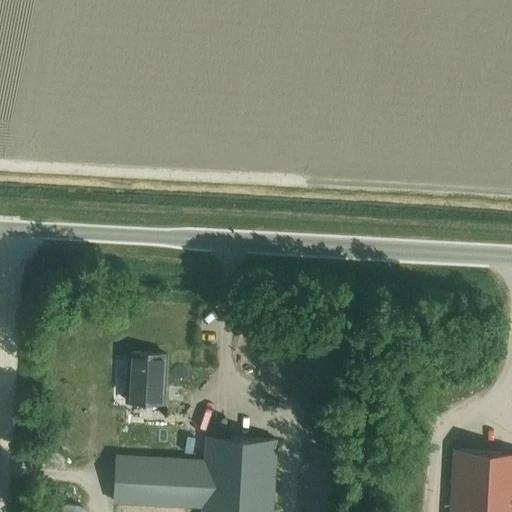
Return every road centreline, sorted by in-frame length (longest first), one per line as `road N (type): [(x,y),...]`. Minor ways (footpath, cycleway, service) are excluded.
road 1 (unclassified): [(0,230),(511,259)]
road 2 (unknown): [(4,511),(23,231)]
